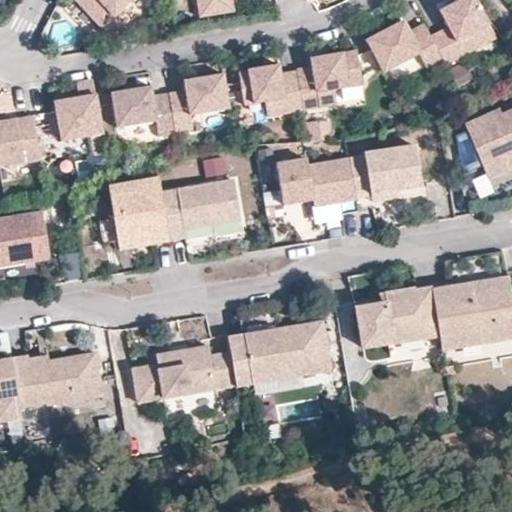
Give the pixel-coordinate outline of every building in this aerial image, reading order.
[(80,0),(79,2),(106,28),(134,0),(80,0)] [(199,0),(203,21),(237,15),(234,0),(199,0)] [(442,59),(447,68),(479,51),(472,38),(491,29),(491,28),(476,0),(453,0),(454,0),(457,6),(442,14),(450,31),(432,40),(442,59)] [(405,25),(370,43),(386,74),(421,56),(427,67),(442,59),(432,40),(426,28),(411,36),(405,25)] [(491,29),(472,38),(479,51),(498,42),(491,29)] [(314,71),(298,73),(299,74),(305,112),(327,109),(325,96),(364,89),(358,55),(313,62),(314,71)] [(305,112),(299,74),(283,76),(281,68),(240,74),(246,107),(266,104),(269,119),(305,113),(305,112)] [(188,93),(171,96),(178,135),(196,132),(193,117),(232,111),(228,88),(226,76),(186,83),(188,93)] [(95,84),(78,87),(80,102),(56,105),(63,143),(105,136),(100,109),(95,84)] [(178,135),(171,96),(153,99),(152,89),(113,96),(119,131),(159,124),(161,138),(178,136),(178,135)] [(511,114),(504,119),(502,115),(467,131),(487,170),(505,161),(511,152),(511,150),(511,114)] [(43,161),(36,118),(0,124),(0,168),(2,169),(43,161)] [(307,126),(310,144),(334,142),(331,124),(307,126)] [(469,138),(456,142),(467,172),(480,167),(469,138)] [(369,157),(352,160),(359,193),(360,197),(374,194),(376,194),(374,180),(399,176),(402,190),(403,189),(427,185),(419,144),(368,154),(369,157)] [(511,150),(511,152),(505,161),(487,170),(493,182),(511,173),(511,150)] [(222,157),(202,161),(205,177),(225,173),(222,157)] [(359,193),(352,160),(312,167),(311,161),(280,166),(287,206),(317,201),(359,193)] [(399,176),(374,180),(376,194),(374,194),(376,202),(404,196),(403,189),(402,190),(399,176)] [(167,193),(164,177),(114,186),(119,218),(123,241),(125,249),(144,246),(149,239),(158,237),(159,243),(175,240),(167,193)] [(479,198),(493,194),(488,177),(474,181),(479,198)] [(240,180),(167,193),(175,240),(192,238),(190,230),(246,220),(240,180)] [(359,193),(317,201),(318,207),(360,199),(360,197),(359,193)] [(49,211),(0,218),(0,267),(45,260),(56,259),(49,211)] [(144,246),(159,243),(158,237),(149,239),(144,246)] [(473,284),(475,296),(511,290),(510,278),(473,284)] [(473,284),(432,291),(440,337),(478,331),(480,343),(511,337),(511,292),(511,290),(475,296),(473,284)] [(363,349),(440,337),(432,291),(432,289),(416,292),(415,290),(385,295),(386,305),(380,306),(357,310),(363,349)] [(322,322),(228,338),(231,353),(237,385),(237,387),(253,384),(252,377),(299,369),(300,376),(330,370),(322,322)] [(478,331),(440,338),(443,350),(480,343),(478,331)] [(237,385),(231,353),(211,356),(209,347),(183,352),(184,357),(171,359),(172,369),(160,371),(160,365),(133,370),(139,403),(165,398),(237,385)] [(49,352),(29,355),(31,363),(50,360),(49,352)] [(184,357),(183,352),(158,356),(160,365),(160,371),(172,369),(171,359),(184,357)] [(29,355),(13,357),(19,397),(46,393),(46,395),(103,386),(98,353),(50,360),(31,363),(29,355)] [(19,397),(13,357),(0,359),(0,421),(22,417),(19,397)] [(253,384),(300,376),(299,369),(252,377),(253,384)]
